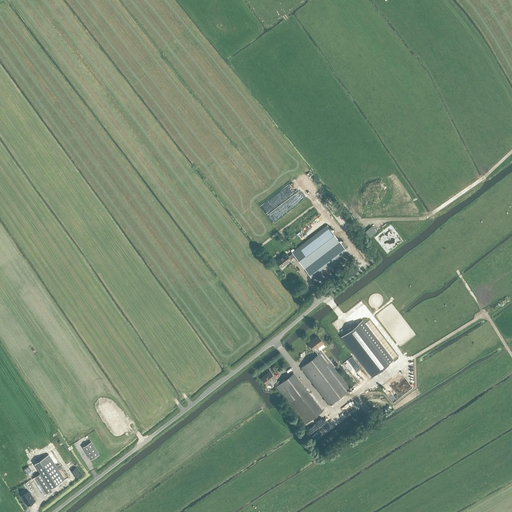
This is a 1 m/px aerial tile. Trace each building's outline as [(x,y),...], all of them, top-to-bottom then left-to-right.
[(311,277),(346,250),(327,225),(292,252),(292,253),(288,256),(286,253),(276,261),(280,266),(281,267),(285,264),(291,260),(291,259),(295,256),(311,277)] [(348,331),(342,336),(372,376),(393,360),(362,321),(354,327),(354,326),(348,331)] [(321,352),(318,348),(324,343),(318,335),(308,343),(314,350),(318,355),(301,367),(330,404),(350,389),(321,352)] [(271,386),(277,381),(275,378),(270,371),(270,372),(262,378),(266,385),(267,384),(267,385),(271,386)] [(305,424),(322,410),(294,373),(276,387),(280,391),(305,424)] [(91,460),(99,455),(91,442),(83,448),(91,460)] [(48,455),(35,463),(41,473),(51,488),(64,479),(48,455)] [(36,476),(33,478),(40,490),(43,488),(46,492),(43,494),(44,495),(47,493),(52,490),(51,488),(41,473),(36,476)] [(29,481),(26,483),(31,492),(34,490),(29,481)] [(21,495),(27,505),(34,500),(28,491),(21,495)]
